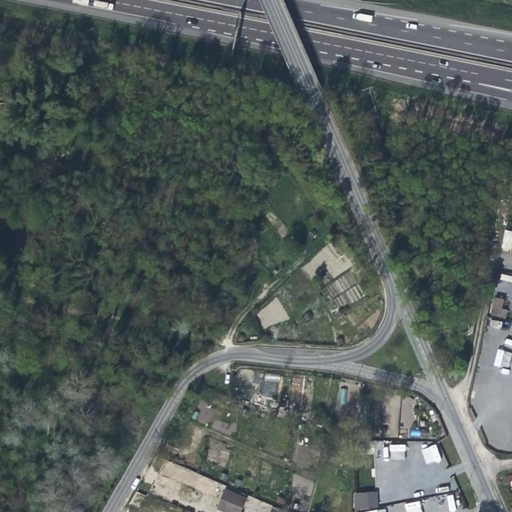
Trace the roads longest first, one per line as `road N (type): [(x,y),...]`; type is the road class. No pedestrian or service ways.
road 1 (motorway): [(102,0),(447,68)]
road 2 (residential): [(395,291),(271,0)]
road 3 (tertiary): [(316,360),(219,354),(188,375),(111,511)]
road 4 (motorway): [(511,52),(247,0)]
road 5 (track): [(232,355),(246,316),(322,239),(323,226),(288,170)]
road 6 (residential): [(504,214),(464,388),(446,410)]
road 7 (track): [(152,439),(195,461),(203,429),(287,464)]
road 8 (tertiary): [(446,410),(422,386),(316,360)]
road 9 (residential): [(446,410),(395,291)]
